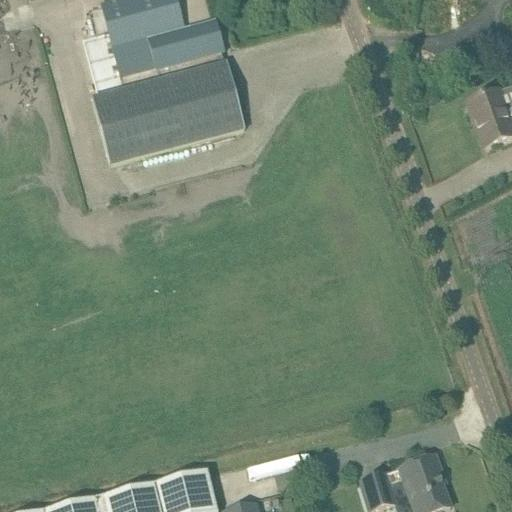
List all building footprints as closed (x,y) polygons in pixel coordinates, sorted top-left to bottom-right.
[(216,25),(185,33),(176,0),(121,0),(100,6),(114,58),(149,49),(156,74),(224,55),(216,25)] [(409,22),(424,49),(443,40),(444,41),(446,43),(447,44),(450,45),(452,45),(455,45),(456,44),(458,43),(460,41),(461,40),(462,39),(462,37),(462,36),(462,35),(462,33),(462,31),(455,18),(489,0),(429,0),(430,2),(420,7),(422,10),(414,14),(413,15),(412,16),(412,17),(411,18),(412,19),(412,20),(409,22)] [(91,101),(108,168),(245,133),(227,66),(91,101)] [(511,126),(511,89),(466,106),(473,123),(476,121),(487,151),(511,141),(511,131),(510,127),(511,126)] [(385,477),(361,486),(370,511),(381,511),(396,507),(389,488),(403,484),(413,511),(448,511),(450,511),(439,481),(442,480),(435,459),(399,472),(399,473),(386,478),(385,477)] [(216,511),(207,476),(61,511),(216,511)]
